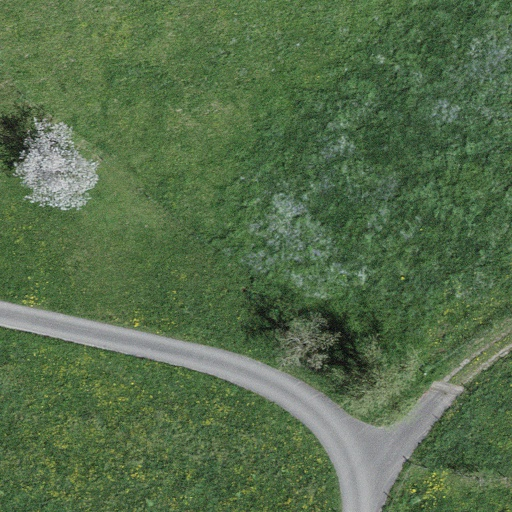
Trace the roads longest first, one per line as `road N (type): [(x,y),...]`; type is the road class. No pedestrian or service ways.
road 1 (unclassified): [(360,511),(352,460),(335,430),(273,383),(225,364),(0,313)]
road 2 (track): [(352,460),(402,434),(511,334)]
